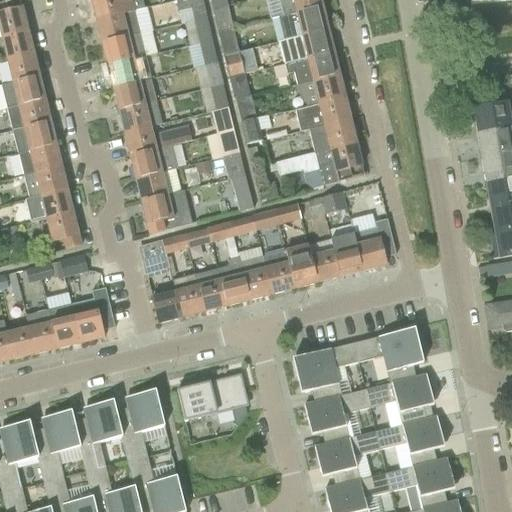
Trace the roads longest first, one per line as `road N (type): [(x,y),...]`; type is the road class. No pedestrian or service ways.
road 1 (residential): [(135,356),(100,227),(56,0)]
road 2 (residential): [(343,0),(410,290)]
road 3 (residential): [(457,282),(404,0)]
road 4 (residential): [(255,331),(302,511)]
road 5 (residential): [(255,331),(410,290)]
road 6 (residential): [(0,393),(135,356)]
road 7 (residential): [(495,511),(473,387)]
road 8 (residential): [(135,356),(255,331)]
